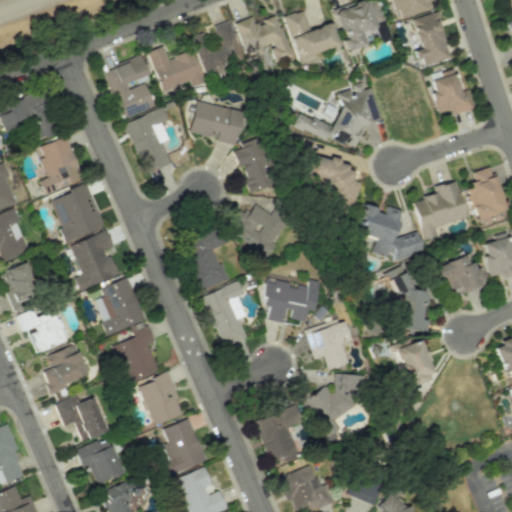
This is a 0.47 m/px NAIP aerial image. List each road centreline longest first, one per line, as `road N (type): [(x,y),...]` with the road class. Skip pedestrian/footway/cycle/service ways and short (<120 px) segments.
road 1 (residential): [(0,82),(207,0),(509,130),(511,139)]
road 2 (residential): [(266,511),(67,55)]
road 3 (residential): [(0,348),(70,511)]
